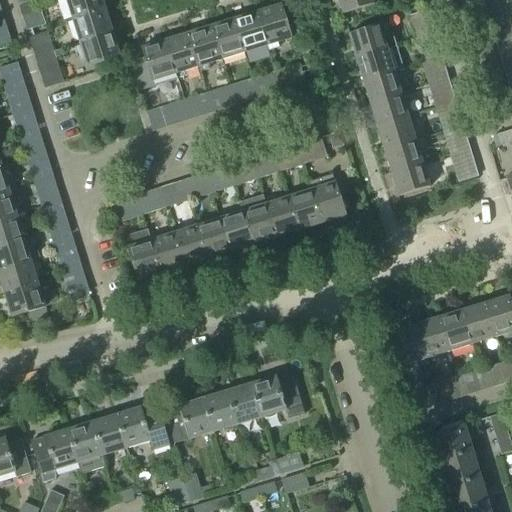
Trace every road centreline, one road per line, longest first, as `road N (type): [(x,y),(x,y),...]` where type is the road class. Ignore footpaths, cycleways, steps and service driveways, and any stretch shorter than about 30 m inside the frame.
road 1 (residential): [(0,371),(329,296)]
road 2 (residential): [(397,511),(329,296)]
road 3 (residential): [(329,296),(506,244)]
